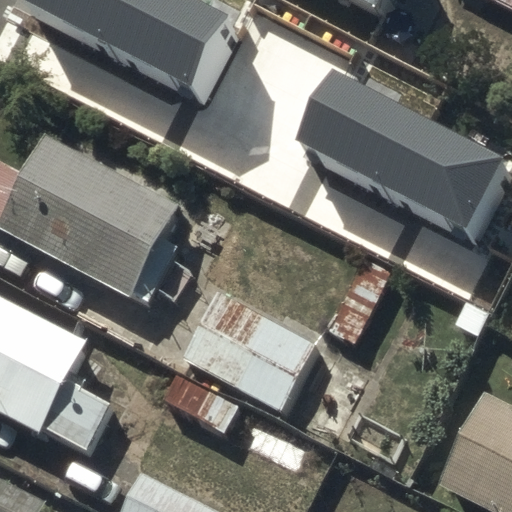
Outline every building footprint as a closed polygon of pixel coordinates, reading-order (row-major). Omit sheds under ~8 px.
[(256,56),(146,0),(125,0),(82,85),(237,164),(278,85),(249,70),(256,56)] [(349,0),(385,20),(396,0),(349,0)] [(511,0),(484,0),(511,14),(511,0)] [(384,61),(312,24),(286,76),(358,113),(384,61)] [(188,211),(50,139),(28,180),(0,165),(0,231),(134,303),(138,297),(152,305),(180,253),(169,247),(188,211)] [(392,278),(368,266),(333,335),(356,346),(392,278)] [(84,338),(0,294),(0,411),(38,431),(41,426),(82,447),(106,400),(63,378),(84,338)] [(322,350),(223,298),(188,364),(287,416),(322,350)] [(492,320),(472,310),(461,330),(481,341),(492,320)] [(242,412),(181,381),(169,404),(230,436),(242,412)] [(511,511),(511,415),(488,404),(443,492),(481,511),(511,511)] [(52,511),(57,503),(0,473),(0,511),(52,511)] [(218,511),(219,511),(144,474),(124,511),(218,511)]
